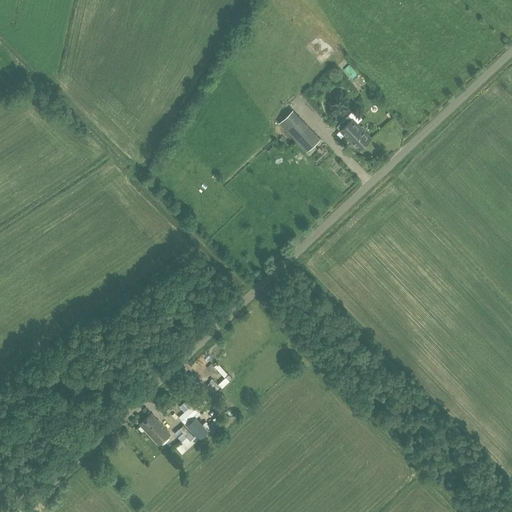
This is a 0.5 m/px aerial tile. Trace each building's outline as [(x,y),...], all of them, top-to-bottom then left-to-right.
[(319,140),(299,118),(292,111),(279,124),(285,131),(305,153),(319,140)] [(352,118),(352,119),(348,115),(336,126),(340,130),(358,150),(371,138),(352,118)] [(185,424),(199,411),(208,403),(202,396),(197,400),(192,395),(188,399),(192,404),(179,417),(185,424)] [(139,424),(157,444),(169,433),(151,413),(139,424)] [(198,439),(208,430),(211,434),(220,425),(214,419),(208,424),(205,421),(202,423),(196,417),(186,425),(198,439)] [(179,428),(187,436),(191,433),(183,425),(179,428)]
